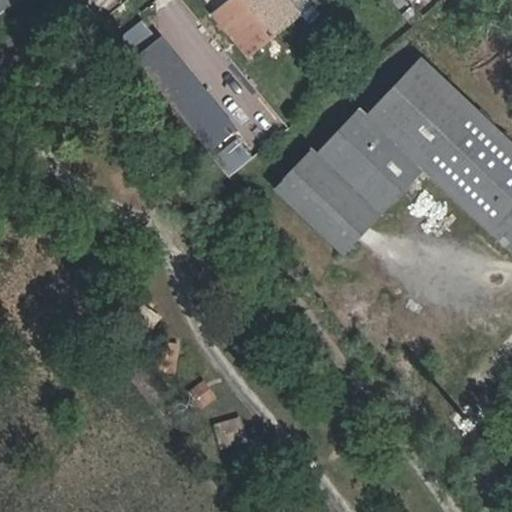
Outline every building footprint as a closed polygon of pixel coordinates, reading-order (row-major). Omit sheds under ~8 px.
[(230,0),(214,11),(252,58),(306,15),(311,22),(326,11),(316,0),(230,0)] [(511,129),(428,50),(373,107),(364,99),(321,146),(317,143),(277,182),(348,249),(428,166),(481,214),(511,190),(511,129)] [(318,85),(327,98),(350,80),(341,68),(318,85)] [(233,176),(261,153),(238,126),(209,147),(233,176)] [(17,162),(17,146),(1,145),(1,161),(17,162)] [(511,190),(481,214),(511,242),(511,190)] [(253,452),(249,424),(239,425),(243,453),(253,452)] [(243,453),(239,425),(220,428),(225,463),(244,460),(243,453)] [(306,508),(301,499),(295,502),(301,511),(306,508)] [(301,511),(295,502),(279,511),(308,511),(306,508),(301,511)]
